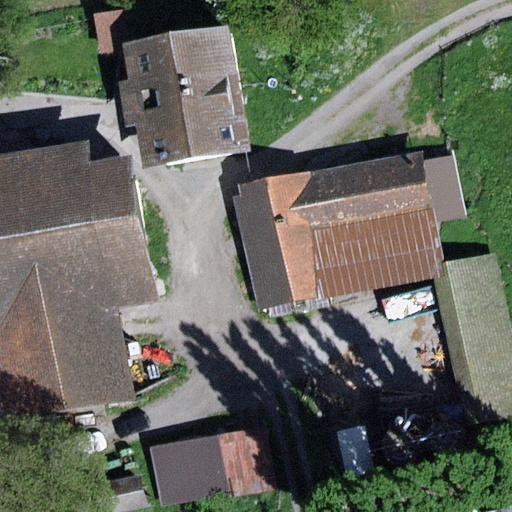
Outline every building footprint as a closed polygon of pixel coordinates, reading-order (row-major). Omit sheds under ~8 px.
[(133,9),(94,16),(101,55),(125,51),(124,44),(139,42),(133,9)] [(248,152),(229,28),(139,42),(124,44),(125,51),(129,82),(118,83),(124,127),(137,125),(144,169),(248,152)] [(0,416),(130,399),(118,309),(150,304),(130,159),(86,164),(84,151),(0,162),(0,416)] [(421,152),(238,187),(241,198),(234,199),(256,311),(316,299),(317,303),(433,280),(446,277),(443,264),(436,224),(465,218),(453,158),(423,163),(421,152)] [(511,330),(495,253),(443,264),(446,277),(433,280),(466,431),(511,421),(511,330)] [(265,431),(151,450),(161,511),(275,492),(265,431)] [(143,476),(98,484),(103,511),(120,511),(148,507),(143,476)]
